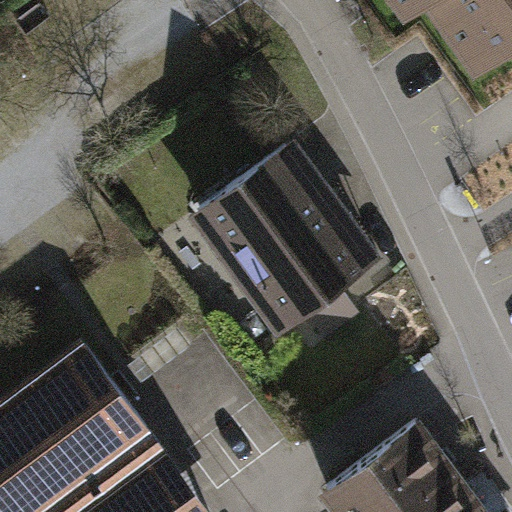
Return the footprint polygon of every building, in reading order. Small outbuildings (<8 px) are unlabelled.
[(511,0),(396,0),(404,11),(419,0),(423,0),(473,69),(511,41),(511,0)] [(286,142),(200,205),(285,319),(305,305),(325,332),(358,308),(338,281),(371,256),(286,142)] [(0,511),(126,511),(184,470),(88,340),(0,405),(0,511)] [(488,511),(417,416),(328,483),(349,511),(488,511)] [(215,511),(184,470),(126,511),(215,511)]
